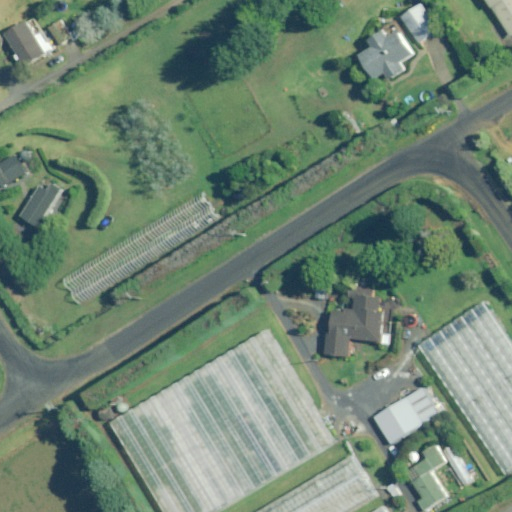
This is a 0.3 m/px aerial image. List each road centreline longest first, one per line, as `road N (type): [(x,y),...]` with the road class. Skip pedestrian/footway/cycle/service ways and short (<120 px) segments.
road 1 (unclassified): [(36,393),(443,139)]
road 2 (unclassified): [(443,139),(511,244)]
